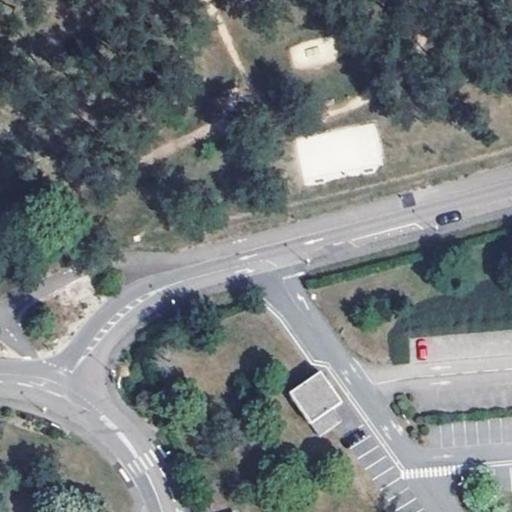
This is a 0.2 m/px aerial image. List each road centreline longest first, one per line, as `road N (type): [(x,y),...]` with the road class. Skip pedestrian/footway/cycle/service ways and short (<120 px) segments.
road 1 (tertiary): [(511,189),(170,284),(119,314),(59,390)]
road 2 (tertiary): [(161,511),(127,442),(59,390)]
